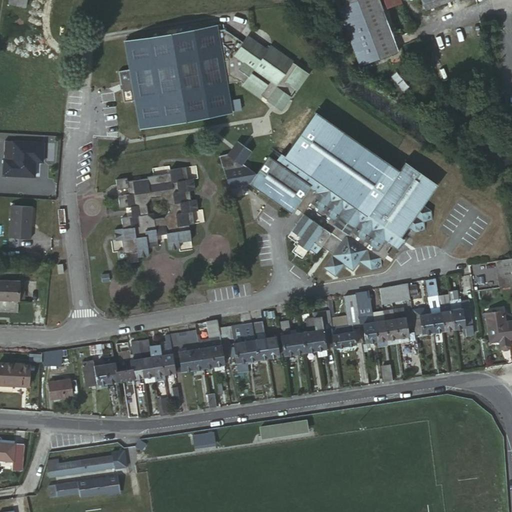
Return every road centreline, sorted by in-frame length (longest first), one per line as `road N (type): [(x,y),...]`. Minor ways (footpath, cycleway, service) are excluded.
road 1 (residential): [(57,422),(132,424),(487,381),(503,401),(511,461)]
road 2 (residential): [(0,334),(52,338),(455,264)]
